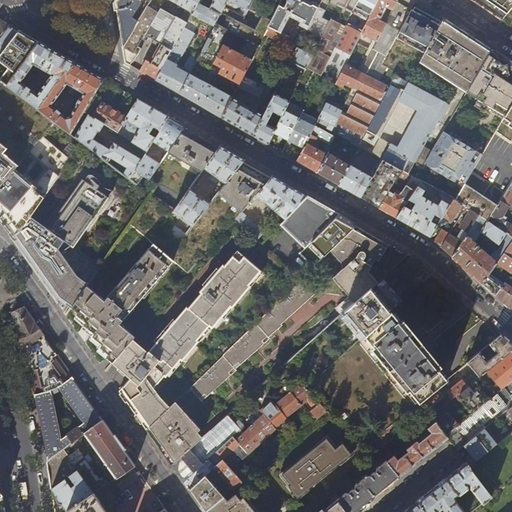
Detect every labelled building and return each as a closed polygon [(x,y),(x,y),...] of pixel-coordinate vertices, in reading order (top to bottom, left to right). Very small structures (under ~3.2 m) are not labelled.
[(151,0),(118,0),(115,5),(117,11),(118,21),(120,31),(123,47),(138,22),(134,20),(144,5),(141,3),(143,0),(149,3),(150,2),(151,0)] [(169,0),(188,11),(183,21),(187,23),(197,3),(199,0),(169,0)] [(213,0),(209,9),(220,15),(221,13),(225,6),(227,1),(227,0),(213,0)] [(227,0),(227,1),(233,4),(233,5),(234,6),(235,8),(236,8),(238,8),(239,6),(247,11),(252,0),(227,0)] [(288,0),(284,8),(279,5),(272,20),(269,26),(281,32),(290,16),(301,21),(299,25),(307,28),(319,4),(313,1),(311,2),(307,0),(288,0)] [(321,0),(319,4),(307,28),(306,29),(321,38),(329,22),(322,18),(329,5),(336,8),(337,7),(343,9),(345,7),(347,8),(346,11),(352,14),(358,0),(321,0)] [(358,0),(352,14),(346,27),(335,47),(350,55),(358,38),(377,0),(358,0)] [(377,0),(358,38),(371,44),(373,40),(376,42),(385,24),(379,21),(386,7),(392,10),(397,0),(377,0)] [(503,17),(511,6),(511,0),(471,0),(488,11),(501,20),(503,17)] [(150,2),(149,3),(138,22),(123,47),(126,63),(130,65),(141,49),(137,47),(143,35),(162,45),(151,64),(146,61),(140,71),(148,76),(156,80),(187,23),(183,21),(161,8),(150,2)] [(209,9),(197,3),(187,23),(156,80),(160,82),(171,89),(180,94),(211,32),(204,28),(186,63),(187,64),(178,78),(172,74),(176,66),(194,34),(193,33),(200,19),(214,26),(216,23),(220,15),(209,9)] [(269,26),(272,20),(263,15),(255,30),(241,23),(245,16),(225,6),(221,13),(228,16),(223,26),(259,45),(267,31),(269,26)] [(511,6),(503,17),(511,23),(511,6)] [(411,9),(399,31),(396,37),(425,53),(440,25),(411,9)] [(0,35),(9,25),(0,20),(0,19),(0,35)] [(335,47),(346,27),(330,19),(329,22),(321,38),(313,54),(306,68),(306,69),(321,76),(324,70),(335,47)] [(419,62),(466,92),(490,52),(490,50),(480,43),(454,25),(444,19),(440,25),(425,53),(419,62)] [(259,45),(223,26),(216,23),(214,26),(211,32),(180,94),(187,98),(213,113),(221,118),(231,98),(234,93),(244,74),(259,45)] [(399,31),(385,24),(376,42),(361,72),(352,89),(341,111),(331,132),(338,136),(358,147),(366,131),(395,75),(396,72),(382,63),(396,37),(399,31)] [(13,27),(9,25),(0,35),(0,45),(1,46),(0,46),(0,54),(1,54),(19,30),(13,27)] [(269,26),(267,31),(288,42),(290,37),(281,32),(269,26)] [(26,35),(19,30),(1,54),(4,56),(5,54),(8,56),(12,51),(17,55),(12,63),(0,54),(0,70),(0,71),(0,72),(3,74),(4,74),(6,75),(1,82),(7,86),(19,69),(39,42),(26,35)] [(66,57),(44,45),(39,42),(19,69),(7,86),(39,109),(64,73),(67,75),(75,62),(66,57)] [(306,68),(313,54),(298,47),(292,61),(306,68)] [(350,55),(335,47),(324,70),(339,77),(346,64),(350,55)] [(511,103),(511,86),(503,80),(508,73),(511,73),(511,72),(511,64),(503,59),(503,60),(490,52),(466,92),(477,99),(475,103),(480,106),(479,109),(487,114),(489,112),(490,112),(491,112),(503,119),(503,118),(511,103)] [(75,62),(67,75),(64,73),(39,109),(39,110),(56,123),(71,134),(84,112),(94,94),(103,79),(89,71),(75,62)] [(178,78),(187,64),(186,63),(182,69),(176,66),(172,74),(178,78)] [(361,72),(346,64),(339,77),(336,84),(340,86),(342,83),(352,89),(361,72)] [(315,87),(321,76),(306,69),(301,80),(315,87)] [(244,74),(234,93),(238,95),(240,95),(243,89),(265,101),(272,89),(244,74)] [(449,105),(408,82),(395,75),(366,131),(379,138),(399,102),(417,112),(396,148),(390,145),(381,160),(383,161),(383,162),(394,167),(387,177),(387,186),(383,192),(369,184),(360,197),(379,208),(393,188),(399,178),(403,172),(407,174),(436,121),(439,122),(449,105)] [(39,109),(7,86),(1,82),(0,81),(0,186),(56,123),(39,110),(39,109)] [(277,89),(267,108),(253,136),(258,139),(268,145),(274,134),(276,129),(266,124),(273,111),(282,116),(285,111),(290,101),(277,94),(278,90),(277,89)] [(96,107),(102,99),(94,94),(84,112),(91,116),(96,107)] [(91,116),(84,112),(71,134),(84,145),(103,159),(109,163),(111,158),(127,168),(123,175),(130,179),(145,155),(153,142),(167,119),(169,116),(161,112),(146,103),(138,98),(126,118),(122,126),(118,133),(144,149),(138,158),(113,143),(109,150),(93,139),(98,131),(100,132),(105,124),(94,118),(91,116)] [(258,113),(231,98),(221,118),(230,123),(245,131),(253,136),(267,108),(265,106),(263,110),(261,108),(258,113)] [(316,124),(331,132),(341,111),(326,103),(316,124)] [(511,103),(503,118),(508,122),(506,125),(511,129),(511,103)] [(100,109),(94,118),(105,124),(110,128),(118,133),(122,126),(126,118),(103,104),(100,109)] [(94,118),(100,109),(96,107),(91,116),(94,118)] [(285,111),(282,116),(276,129),(274,134),(288,141),(299,119),(285,111)] [(303,111),(299,119),(288,141),(303,149),(314,127),(307,123),(311,115),(303,111)] [(177,121),(169,116),(167,119),(179,125),(177,121)] [(169,152),(184,129),(179,125),(167,119),(153,142),(169,152)] [(84,145),(71,134),(56,123),(0,186),(0,221),(11,237),(22,230),(31,217),(84,145)] [(332,146),(331,145),(335,137),(314,127),(303,149),(297,161),(307,167),(318,173),(328,154),(332,146)] [(191,133),(184,129),(169,152),(168,153),(202,172),(219,148),(210,143),(191,133)] [(464,183),(482,155),(456,140),(458,137),(451,133),(449,136),(442,132),(421,170),(427,173),(429,168),(462,187),(464,183)] [(227,150),(220,146),(219,148),(202,172),(175,210),(174,211),(193,226),(243,162),(244,160),(238,156),(227,150)] [(383,162),(383,161),(381,160),(359,148),(349,165),(339,185),(350,192),(360,197),(369,184),(383,162)] [(349,165),(328,154),(318,173),(329,179),(339,185),(349,165)] [(150,180),(160,164),(145,155),(130,179),(137,185),(144,176),(150,180)] [(254,168),(243,162),(193,226),(187,234),(182,241),(172,233),(163,226),(174,211),(175,210),(151,193),(129,225),(154,245),(104,302),(86,286),(71,308),(78,313),(76,315),(86,323),(84,326),(94,334),(92,337),(102,345),(99,348),(109,356),(107,359),(112,363),(132,340),(135,336),(121,324),(174,261),(189,273),(234,220),(242,211),(256,195),(271,178),(254,168)] [(422,182),(407,174),(403,172),(399,178),(410,185),(403,195),(393,188),(379,208),(387,213),(396,218),(422,182)] [(288,216),(307,195),(298,191),(278,179),(272,176),(271,178),(256,195),(269,207),(266,210),(268,212),(272,209),(280,216),(285,219),(288,216)] [(110,210),(116,202),(84,179),(48,228),(31,217),(22,230),(11,237),(16,244),(23,254),(25,253),(26,254),(27,256),(27,257),(27,258),(28,259),(30,259),(31,261),(29,263),(40,278),(54,298),(56,301),(59,297),(71,308),(86,286),(89,283),(81,277),(70,258),(79,253),(110,210)] [(511,181),(497,207),(491,217),(500,223),(498,228),(506,233),(508,235),(511,237),(511,225),(509,224),(511,221),(503,217),(509,207),(511,208),(511,181)] [(421,197),(428,185),(422,182),(396,218),(413,228),(429,237),(443,217),(454,199),(441,193),(439,196),(443,198),(438,207),(421,197)] [(462,187),(455,200),(466,208),(478,216),(487,223),(488,222),(491,217),(497,207),(464,183),(462,187)] [(437,197),(439,192),(433,188),(430,193),(437,197)] [(327,227),(340,214),(331,209),(315,200),(307,195),(288,216),(314,240),(327,227)] [(466,208),(455,200),(454,199),(443,217),(451,222),(459,210),(463,212),(466,208)] [(466,208),(463,212),(468,215),(459,228),(465,232),(463,235),(465,237),(478,216),(466,208)] [(265,231),(242,211),(234,220),(257,240),(265,231)] [(354,227),(357,224),(347,218),(340,214),(327,227),(331,231),(305,257),(313,267),(330,251),(354,227)] [(262,244),(285,219),(280,216),(265,231),(257,240),(262,244)] [(487,223),(478,216),(465,237),(463,239),(452,257),(466,270),(482,284),(489,274),(491,271),(495,266),(496,263),(503,253),(511,239),(511,237),(508,235),(497,252),(492,248),(488,255),(474,242),(480,233),(498,245),(506,233),(498,228),(488,222),(487,223)] [(177,226),(172,233),(182,241),(187,234),(177,226)] [(378,262),(387,246),(379,241),(354,227),(330,251),(341,264),(342,270),(332,279),(350,298),(354,302),(370,288),(376,282),(371,277),(362,267),(369,256),(378,262)] [(435,242),(441,247),(449,234),(443,231),(435,242)] [(449,234),(441,247),(445,251),(452,257),(463,239),(461,239),(460,241),(449,234)] [(511,239),(503,253),(511,258),(511,239)] [(213,297),(247,260),(237,251),(224,266),(222,265),(202,288),(212,297),(213,297)] [(511,274),(511,271),(511,258),(503,253),(496,263),(511,274)] [(232,310),(251,287),(249,285),(261,271),(247,260),(213,297),(228,311),(230,308),(232,310)] [(495,266),(491,271),(498,276),(500,272),(496,270),(497,267),(495,266)] [(503,284),(489,274),(482,284),(490,291),(495,295),(503,284)] [(236,370),(270,339),(269,338),(282,326),(281,325),(315,294),(301,279),(190,387),(201,402),(237,371),(236,370)] [(511,287),(504,282),(503,284),(495,295),(502,301),(510,308),(511,307),(511,287)] [(124,398),(212,297),(202,288),(199,292),(201,294),(189,308),(187,307),(148,353),(132,340),(112,363),(130,379),(119,391),(121,393),(124,398)] [(364,337),(391,313),(390,312),(370,288),(354,302),(344,311),(351,321),(349,322),(355,330),(357,328),(364,337)] [(197,340),(209,327),(212,329),(228,311),(213,297),(212,297),(124,398),(136,414),(147,430),(169,408),(161,399),(154,389),(164,377),(166,378),(181,360),(182,362),(199,342),(197,340)] [(103,420),(70,372),(24,307),(13,313),(17,329),(21,344),(32,384),(42,435),(47,460),(78,438),(84,434),(103,420)] [(426,357),(409,336),(410,335),(400,322),(399,323),(391,313),(364,337),(417,404),(446,380),(437,370),(438,369),(427,356),(426,357)] [(452,399),(511,349),(511,344),(509,341),(502,335),(490,344),(497,353),(488,360),(481,351),(467,362),(474,371),(462,380),(448,391),(451,394),(449,395),(452,399)] [(511,349),(452,399),(450,400),(466,420),(511,380),(511,349)] [(274,374),(284,364),(280,360),(270,369),(274,374)] [(297,378),(286,388),(302,406),(307,402),(313,410),(311,411),(318,420),(328,412),(297,378)] [(417,404),(371,442),(377,450),(443,395),(440,391),(450,383),(447,379),(446,380),(417,404)] [(511,380),(466,420),(446,437),(447,438),(458,451),(511,406),(511,380)] [(289,395),(276,405),(287,418),(302,406),(286,388),(284,390),(289,395)] [(446,437),(466,420),(450,400),(430,417),(435,423),(435,424),(446,437)] [(271,414),(266,418),(275,428),(287,419),(287,418),(276,405),(272,401),(266,407),(271,414)] [(200,431),(175,402),(169,408),(147,430),(159,447),(169,462),(171,465),(202,438),(199,435),(197,433),(200,431)] [(511,406),(458,451),(466,462),(469,468),(511,432),(511,406)] [(184,482),(216,453),(233,437),(241,430),(236,424),(241,420),(232,411),(202,438),(171,465),(178,474),(184,482)] [(276,430),(275,428),(266,418),(264,415),(236,441),(249,455),(276,430)] [(121,444),(103,420),(84,434),(116,477),(135,465),(121,444)] [(447,438),(446,437),(435,424),(428,430),(431,434),(418,444),(417,442),(407,450),(408,452),(398,460),(395,456),(388,463),(399,477),(421,460),(436,448),(447,438)] [(511,511),(511,432),(469,468),(468,469),(491,497),(482,504),(472,511),(511,511)] [(236,441),(233,437),(216,453),(223,460),(227,465),(240,454),(236,450),(238,447),(249,460),(252,457),(249,455),(236,441)] [(78,438),(47,460),(49,471),(52,488),(78,468),(84,463),(101,487),(109,482),(78,438)] [(288,487),(298,498),(352,454),(343,444),(335,449),(326,439),(282,475),(291,485),(288,487)] [(195,485),(223,460),(216,453),(184,482),(186,486),(192,481),(195,485)] [(238,478),(227,465),(223,460),(195,485),(189,490),(194,497),(200,505),(202,508),(204,511),(223,497),(222,495),(231,487),(233,489),(242,482),(238,478)] [(356,511),(375,497),(399,477),(388,463),(386,461),(376,468),(376,472),(374,472),(372,472),(371,474),(371,476),(368,475),(355,486),(355,489),(353,489),(351,489),(350,491),(349,492),(350,493),(346,493),(336,501),(345,511),(356,511)] [(468,469),(469,468),(466,462),(453,473),(443,480),(456,496),(459,496),(467,490),(467,487),(465,485),(467,483),(469,486),(470,490),(482,504),(491,497),(468,469)] [(94,491),(78,468),(52,488),(53,497),(55,511),(62,511),(93,492),(94,491)] [(117,484),(120,489),(139,477),(135,472),(117,484)] [(454,498),(456,496),(443,480),(429,491),(415,503),(422,511),(438,511),(442,510),(443,511),(463,511),(456,503),(454,498)] [(106,511),(93,492),(62,511),(106,511)] [(254,511),(242,497),(240,500),(235,494),(226,500),(223,497),(204,511),(254,511)] [(345,511),(336,501),(327,509),(326,511),(345,511)] [(422,511),(415,503),(403,511),(422,511)]
